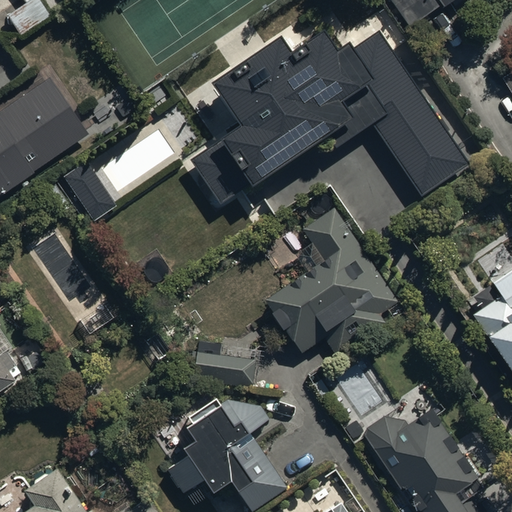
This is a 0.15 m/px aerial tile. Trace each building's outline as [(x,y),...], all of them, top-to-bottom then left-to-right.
[(20,33),(49,13),(40,0),(26,0),(7,14),(20,33)] [(389,0),(405,21),(434,0),(438,0),(442,4),(448,0),(389,0)] [(470,156),(380,26),(339,53),(326,34),(292,58),(278,38),(214,82),(241,121),(194,153),(223,195),(248,177),(255,187),(332,133),(339,143),(376,117),(424,188),(470,156)] [(511,74),(503,80),(511,94),(511,74)] [(0,191),(88,131),(49,75),(0,108),(0,191)] [(118,212),(86,169),(64,185),(96,228),(118,212)] [(396,298),(331,207),(300,229),(322,260),(260,304),(294,352),(322,333),(337,354),(383,322),(377,312),(396,298)] [(100,292),(58,230),(25,252),(67,314),(100,292)] [(489,340),(484,343),(511,386),(511,266),(492,280),(500,293),(470,312),(489,340)] [(0,386),(12,378),(5,368),(14,362),(6,349),(9,347),(0,333),(0,386)] [(224,341),(201,338),(200,346),(188,344),(183,378),(253,389),(258,360),(222,354),(224,341)] [(248,504),(286,481),(252,432),(272,418),(259,400),(229,393),(221,398),(218,394),(188,412),(196,425),(189,429),(196,439),(165,459),(186,493),(206,480),(212,489),(229,477),(248,504)] [(362,430),(398,484),(401,481),(421,511),(477,511),(465,495),(481,484),(428,406),(402,424),(392,410),(362,430)] [(88,511),(55,465),(25,486),(34,500),(17,511),(88,511)] [(162,511),(151,496),(134,508),(130,502),(115,511),(162,511)] [(345,511),(339,503),(325,511),(345,511)]
